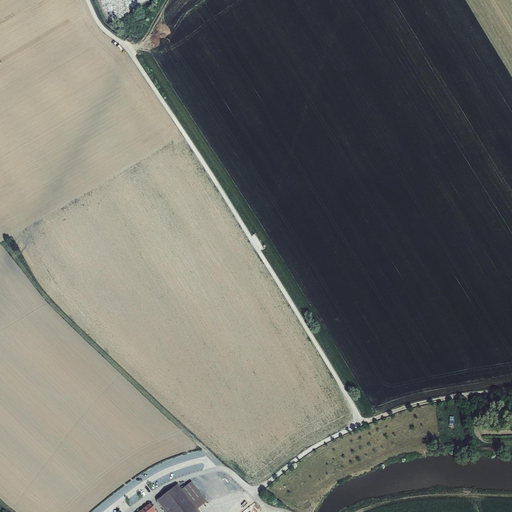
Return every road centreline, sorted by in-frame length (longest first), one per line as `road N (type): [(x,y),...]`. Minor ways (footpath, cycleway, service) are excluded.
road 1 (unclassified): [(129,511),(178,479),(216,468),(260,488),(315,445),(361,423),(130,50),(102,29),(86,0)]
road 2 (track): [(0,240),(63,316),(222,467)]
road 3 (track): [(361,423),(416,404),(511,389)]
road 4 (track): [(359,511),(431,494),(511,495)]
